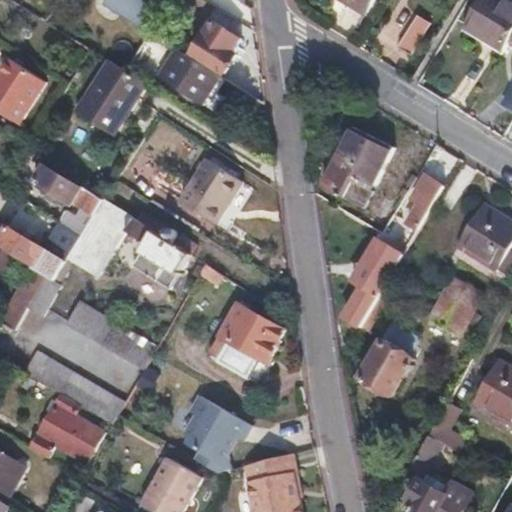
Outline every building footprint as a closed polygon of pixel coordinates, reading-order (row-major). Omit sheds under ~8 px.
[(28,0),(25,6),(48,20),(60,0),(28,0)] [(159,0),(107,0),(107,1),(146,24),(159,0)] [(339,0),(361,14),(369,0),(339,0)] [(511,35),(511,4),(504,0),(479,0),(466,24),(505,47),(509,40),(511,35)] [(428,23),(413,15),(394,45),(409,54),(428,23)] [(240,37),(213,21),(194,53),(224,71),(235,52),(232,50),(240,37)] [(176,47),(162,71),(176,79),(172,86),(200,103),(218,73),(176,47)] [(45,80),(6,55),(0,63),(0,108),(19,121),(45,80)] [(125,70),(108,60),(76,113),(114,136),(146,83),(125,70)] [(162,71),(158,77),(172,86),(176,79),(162,71)] [(354,126),(341,153),(360,163),(354,175),(375,185),(395,147),(354,126)] [(360,163),(341,153),(324,186),(344,196),(352,180),(354,175),(360,163)] [(253,189),(206,160),(180,202),(227,232),(253,189)] [(67,203),(69,199),(78,205),(64,226),(79,236),(99,200),(43,163),(32,180),(67,203)] [(412,198),(420,203),(430,209),(444,186),(425,175),(412,198)] [(99,200),(79,236),(71,249),(67,255),(98,274),(124,230),(143,242),(129,264),(165,287),(187,253),(168,240),(172,233),(171,228),(167,225),(162,226),(160,229),(146,221),(144,225),(101,197),(99,200)] [(511,242),(511,219),(483,201),(457,245),(495,270),(493,273),(506,282),(511,272),(511,250),(508,248),(511,242)] [(430,209),(420,203),(409,222),(419,229),(430,209)] [(6,224),(0,233),(0,243),(36,266),(40,259),(36,257),(42,247),(6,224)] [(79,236),(64,226),(56,239),(71,249),(79,236)] [(377,239),(373,246),(377,248),(385,253),(376,271),(390,279),(404,254),(377,239)] [(360,286),(363,288),(346,319),(360,328),(387,283),(390,279),(376,271),(385,253),(377,248),(373,246),(371,244),(361,262),(371,268),(360,286)] [(40,259),(36,266),(35,268),(46,275),(54,279),(59,270),(40,259)] [(203,263),(198,272),(217,284),(223,275),(203,263)] [(35,268),(31,266),(15,293),(1,319),(15,327),(28,306),(30,302),(45,276),(46,275),(35,268)] [(60,285),(45,276),(30,302),(28,306),(43,315),(60,285)] [(453,277),(443,294),(473,310),(482,294),(453,277)] [(394,287),(387,283),(360,328),(368,332),(388,296),(394,287)] [(473,310),(443,294),(429,319),(459,336),(473,310)] [(82,299),(68,321),(143,367),(156,344),(82,299)] [(282,328),(238,303),(221,334),(229,338),(219,356),(217,360),(247,377),(259,356),(268,361),(281,339),(278,337),(282,328)] [(482,314),(473,310),(459,336),(468,340),(482,314)] [(408,334),(391,325),(382,341),(408,356),(412,349),(403,344),(408,334)] [(229,338),(221,334),(211,351),(219,356),(229,338)] [(408,356),(382,341),(360,378),(392,397),(414,359),(408,356)] [(48,355),(35,377),(61,392),(79,403),(112,421),(117,413),(121,406),(124,400),(48,355)] [(166,366),(150,357),(136,382),(135,381),(124,400),(121,406),(132,413),(146,388),(151,391),(166,366)] [(511,369),(495,360),(471,402),(511,427),(511,369)] [(37,434),(35,433),(29,445),(49,456),(55,444),(87,462),(105,430),(73,413),(79,403),(61,392),(37,434)] [(226,461),(250,420),(209,396),(185,438),(226,461)] [(460,409),(447,402),(429,434),(443,441),(461,452),(467,439),(450,429),(460,409)] [(443,441),(429,434),(415,459),(429,466),(443,441)] [(0,487),(16,459),(0,449),(0,487)] [(300,450),(238,465),(248,511),(310,511),(306,493),(309,492),(300,451),(300,450)] [(179,511),(201,474),(165,454),(139,499),(160,511),(179,511)] [(409,498),(416,502),(410,511),(461,511),(473,492),(454,481),(447,493),(422,478),(429,466),(415,459),(409,470),(421,477),(409,498)]
